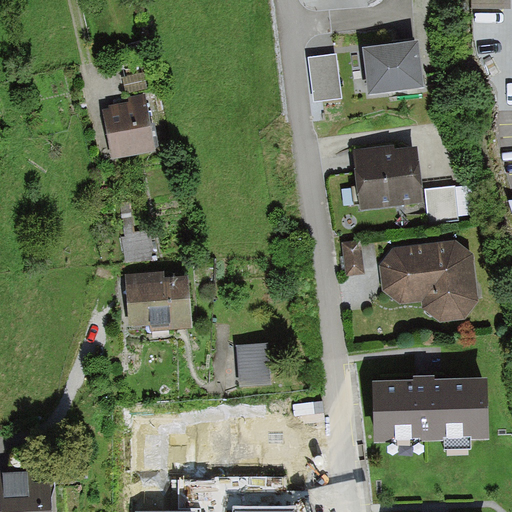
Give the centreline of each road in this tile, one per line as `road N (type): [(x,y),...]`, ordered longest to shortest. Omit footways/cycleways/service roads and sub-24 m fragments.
road 1 (residential): [(286,0),(356,511)]
road 2 (residential): [(107,311),(59,427),(0,448)]
